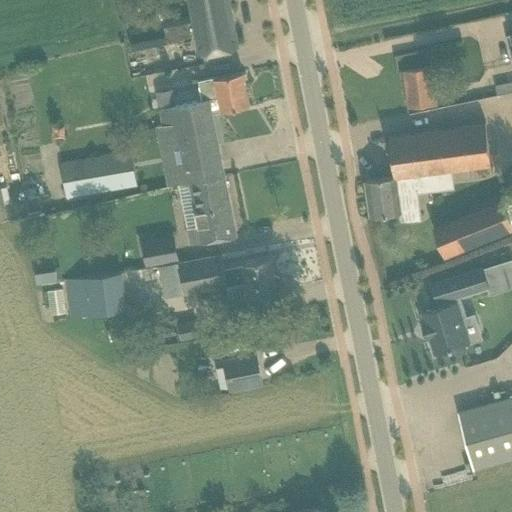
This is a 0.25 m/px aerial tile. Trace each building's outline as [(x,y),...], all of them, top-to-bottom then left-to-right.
[(227,0),(189,0),(201,53),(236,47),(227,0)] [(403,71),(408,108),(436,105),(431,67),(403,71)] [(242,72),(200,81),(204,102),(209,101),(212,113),(249,105),(242,72)] [(183,163),(187,183),(224,175),(209,101),(204,102),(162,110),(165,125),(160,126),(166,153),(174,151),(177,164),(183,163)] [(393,176),(365,180),(370,216),(390,213),(398,212),(399,222),(420,219),(416,192),(414,176),(451,171),(491,165),(488,143),(485,123),(388,136),(393,176)] [(62,124),(52,124),(52,136),(62,136),(62,124)] [(130,151),(60,163),(66,198),(136,186),(130,151)] [(192,245),(236,236),(224,175),(187,183),(192,210),(178,213),(182,231),(189,229),(192,245)] [(511,221),(503,201),(435,228),(447,258),(511,232),(511,221)] [(166,247),(144,251),(146,266),(169,262),(166,247)] [(280,286),(278,275),(274,273),(271,258),(223,268),(221,255),(201,258),(178,263),(185,295),(226,287),(228,300),(257,294),(277,291),(277,289),(280,286)] [(449,348),(469,342),(455,296),(489,286),(483,267),(431,283),(437,302),(438,302),(439,306),(422,311),(425,322),(421,323),(426,338),(429,337),(434,353),(438,351),(439,353),(443,353),(447,352),(450,350),(449,348)] [(127,308),(124,288),(122,272),(66,280),(70,316),(127,308)] [(44,281),(48,314),(64,312),(61,280),(44,281)] [(196,320),(178,323),(181,339),(199,335),(196,320)] [(175,324),(161,326),(163,339),(177,337),(175,324)] [(243,337),(228,340),(231,352),(245,349),(243,337)] [(223,360),(229,390),(262,384),(255,353),(223,360)] [(511,397),(458,412),(473,469),(511,457),(511,397)]
